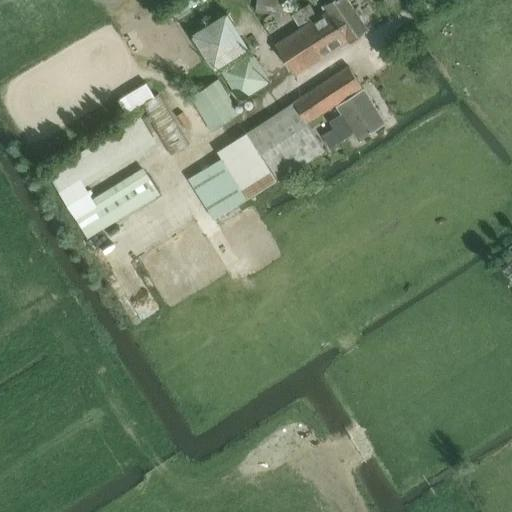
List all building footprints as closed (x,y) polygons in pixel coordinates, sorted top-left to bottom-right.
[(178,0),(163,10),(171,24),(194,12),(192,8),(205,0),(178,0)] [(258,0),(258,13),(278,14),(279,0),(258,0)] [(335,0),(326,6),(330,11),(330,12),(349,41),(368,29),(348,0),(335,0)] [(296,76),(349,41),(330,12),(330,11),(319,18),(310,4),(293,15),(302,29),(276,46),(296,76)] [(194,37),(216,70),(249,48),(227,15),(194,37)] [(222,72),(241,101),(271,82),(252,53),(222,72)] [(307,124),(362,87),(349,67),(218,152),(222,159),(189,179),(215,220),(325,151),(307,124)] [(219,81),(192,97),(212,131),(240,115),(219,81)] [(190,146),(159,95),(155,97),(147,83),(119,101),(127,114),(142,105),(172,156),(190,146)] [(359,141),(386,124),(364,90),(337,107),(342,114),(330,122),(334,129),(323,136),(331,148),(354,133),(359,141)] [(154,137),(141,117),(48,173),(61,194),(154,137)] [(148,174),(76,218),(88,239),(161,194),(148,174)]
